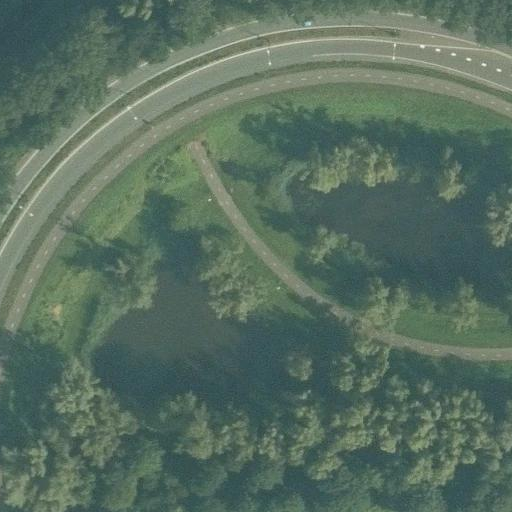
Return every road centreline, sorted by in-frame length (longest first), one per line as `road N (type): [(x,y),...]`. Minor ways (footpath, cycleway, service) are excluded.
road 1 (trunk): [(0,285),(41,214),(89,157),(172,98),(238,67),(365,50),(511,81)]
road 2 (trunk): [(511,50),(385,18),(244,31),(160,69),(82,121),(0,220)]
